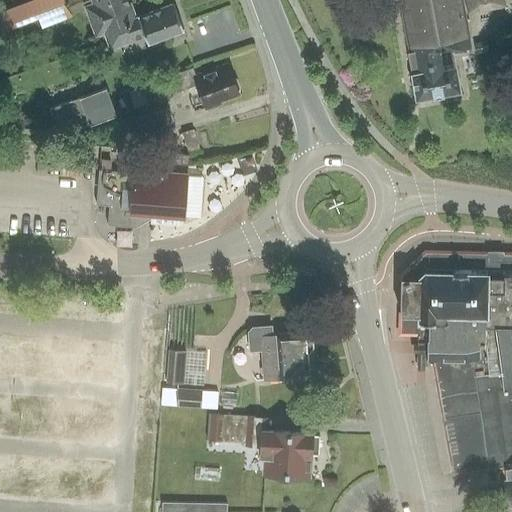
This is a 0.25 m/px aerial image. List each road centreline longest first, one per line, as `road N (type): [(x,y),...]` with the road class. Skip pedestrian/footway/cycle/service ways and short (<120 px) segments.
road 1 (unclassified): [(0,264),(179,264),(252,241),(287,218)]
road 2 (tertiary): [(411,511),(350,252)]
road 3 (tertiary): [(265,0),(323,157)]
road 4 (tertiary): [(385,198),(511,206)]
